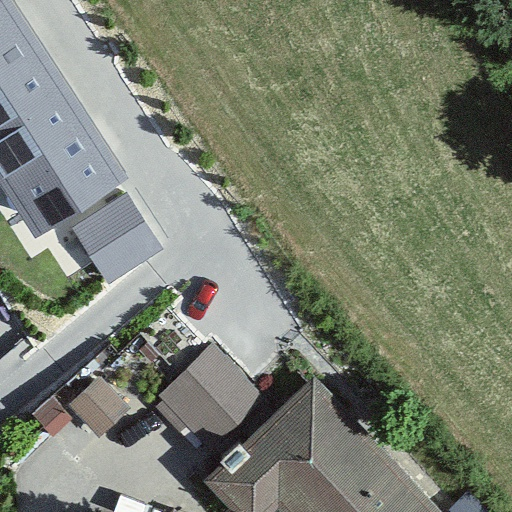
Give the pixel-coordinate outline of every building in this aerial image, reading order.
[(121,184),(2,0),(0,0),(0,178),(38,238),(121,184)] [(157,248),(125,200),(78,230),(110,278),(157,248)] [(264,403),(214,350),(165,395),(216,449),(264,403)] [(103,374),(78,400),(107,427),(132,401),(103,374)] [(428,511),(312,381),(207,474),(240,511),(428,511)]
